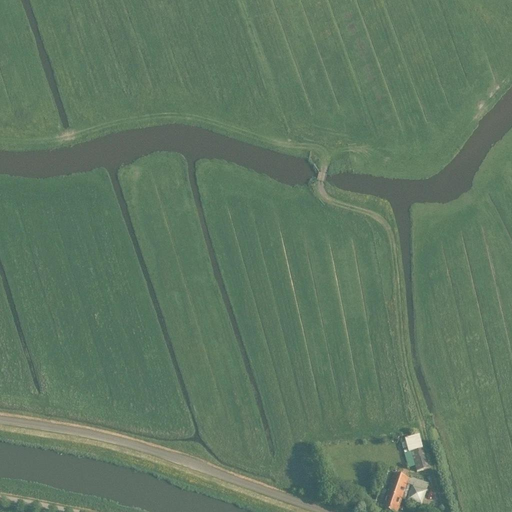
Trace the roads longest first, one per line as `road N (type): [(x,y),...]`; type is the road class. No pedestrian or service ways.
road 1 (track): [(0,135),(56,133),(174,107),(305,138),(325,154),(322,165)]
road 2 (unclassified): [(334,511),(127,439),(0,417)]
road 3 (track): [(421,420),(404,359),(390,229),(379,215),(319,193),(322,165)]
